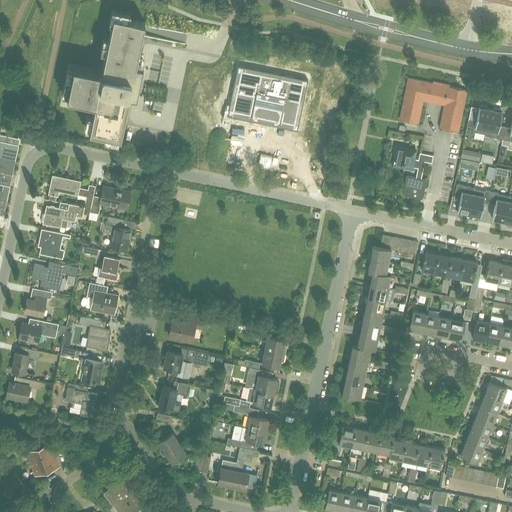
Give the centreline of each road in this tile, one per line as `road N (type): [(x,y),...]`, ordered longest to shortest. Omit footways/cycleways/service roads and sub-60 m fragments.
road 1 (residential): [(289,511),(352,210)]
road 2 (residential): [(0,296),(31,156),(52,147),(158,169)]
road 3 (residential): [(133,435),(118,394),(158,169)]
road 4 (residential): [(158,169),(352,210)]
road 5 (residential): [(352,210),(511,244)]
road 6 (residential): [(248,511),(173,491),(133,435)]
road 7 (residential): [(25,511),(133,435)]
